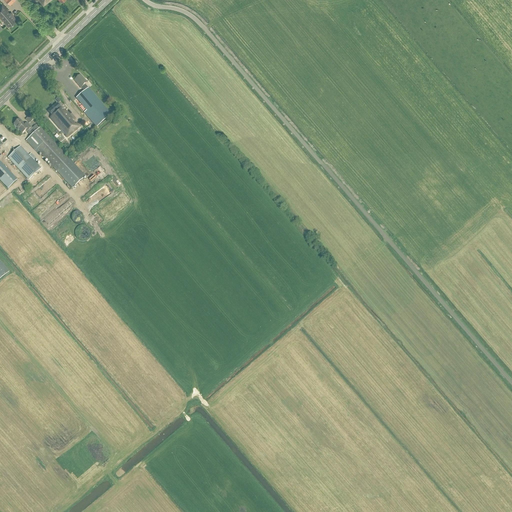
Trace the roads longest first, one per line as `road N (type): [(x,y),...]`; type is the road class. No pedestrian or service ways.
road 1 (unclassified): [(511,383),(199,22),(144,0)]
road 2 (primary): [(0,103),(106,0)]
